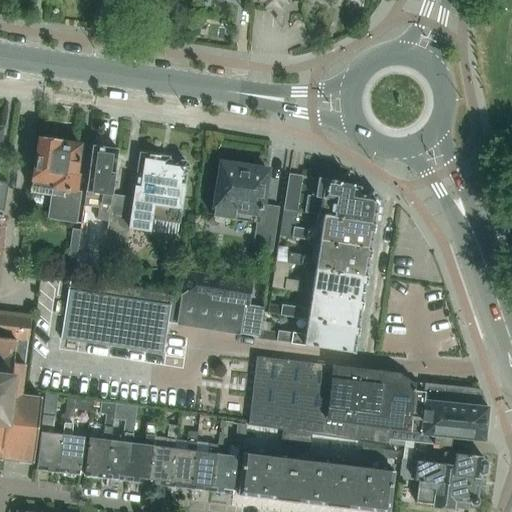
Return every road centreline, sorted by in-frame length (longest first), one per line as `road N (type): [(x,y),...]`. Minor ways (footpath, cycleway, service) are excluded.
road 1 (secondary): [(225,90),(0,56)]
road 2 (secondary): [(492,290),(483,234),(441,142),(441,118)]
road 3 (unclassified): [(174,511),(2,490)]
road 4 (secondary): [(402,149),(446,201),(492,290)]
road 5 (secondary): [(225,90),(357,130)]
road 6 (secondary): [(352,79),(311,91),(225,90)]
